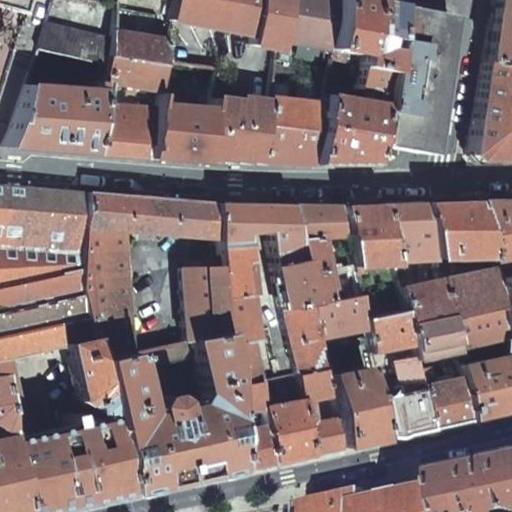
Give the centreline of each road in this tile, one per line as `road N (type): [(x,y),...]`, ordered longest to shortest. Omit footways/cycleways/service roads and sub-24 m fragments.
road 1 (residential): [(0,161),(354,183),(440,180)]
road 2 (residential): [(511,428),(133,511)]
road 3 (residential): [(472,0),(440,180)]
